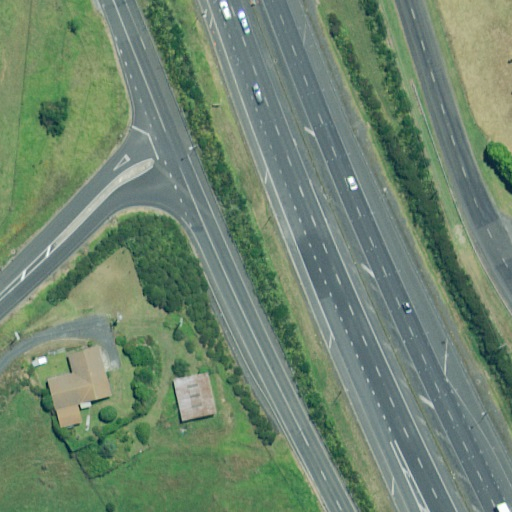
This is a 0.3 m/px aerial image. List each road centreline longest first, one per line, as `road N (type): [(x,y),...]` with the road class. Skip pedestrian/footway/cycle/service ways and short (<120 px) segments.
road 1 (motorway): [(261,0),(412,368),(484,511)]
road 2 (unclassified): [(171,157),(339,511)]
road 3 (unclassified): [(511,280),(455,165),(405,0)]
road 4 (motorway): [(328,272),(225,0)]
road 5 (motorway): [(443,511),(328,272)]
road 6 (motorway): [(415,511),(328,272)]
road 7 (unclassified): [(171,157),(115,185),(0,296)]
road 8 (unclassified): [(111,0),(171,157)]
